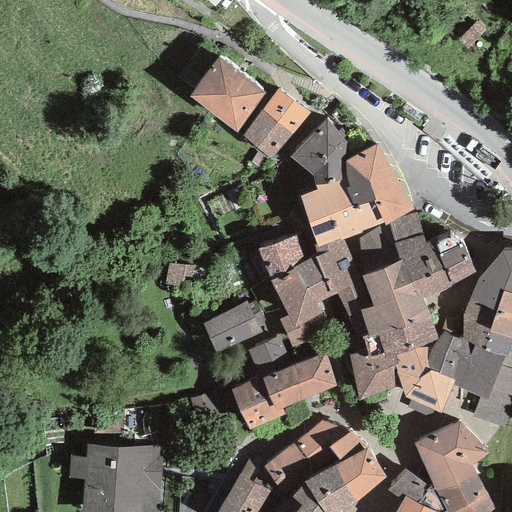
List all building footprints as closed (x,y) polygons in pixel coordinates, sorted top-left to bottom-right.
[(238,133),(268,93),(219,57),(189,96),(238,133)] [(314,117),(278,88),(261,110),(296,137),(314,117)] [(276,162),(296,137),(261,110),(242,135),(276,162)] [(337,130),(326,118),(289,157),(313,175),(314,185),(347,178),(344,161),(357,155),(347,144),(351,141),(341,129),(337,130)] [(357,155),(344,161),(347,178),(349,188),(346,189),(354,207),(372,200),(400,189),(376,145),(357,155)] [(342,238),(383,222),(372,200),(354,207),(346,189),(349,188),(347,178),(314,185),(317,190),(299,197),(316,244),(318,247),(342,238)] [(414,210),(400,189),(372,200),(383,222),(384,224),(414,210)] [(386,226),(356,239),(364,275),(401,263),(394,243),(422,235),(415,212),(386,226)] [(316,303),(331,296),(314,258),(309,259),(301,233),(257,250),(286,315),(279,318),(293,348),(332,332),(316,303)] [(425,243),(422,235),(394,243),(401,263),(403,262),(419,299),(423,298),(451,286),(433,244),(433,239),(425,243)] [(462,243),(449,235),(433,244),(451,286),(475,272),(462,243)] [(364,296),(342,238),(318,247),(316,244),(314,245),(317,256),(314,258),(331,296),(336,293),(355,335),(364,331),(353,300),(364,296)] [(511,247),(504,247),(478,279),(502,291),(511,293),(511,247)] [(203,266),(167,262),(165,285),(182,287),(183,277),(201,279),(203,266)] [(364,275),(362,276),(373,307),(361,310),(369,335),(370,338),(377,335),(430,319),(423,298),(419,299),(403,262),(401,263),(364,275)] [(496,312),(502,291),(478,279),(468,299),(496,312)] [(496,312),(468,299),(462,315),(461,340),(505,359),(502,366),(511,369),(511,293),(502,291),(496,312)] [(246,302),(202,323),(216,354),(261,333),(257,324),(264,321),(255,302),(248,306),(246,302)] [(430,319),(377,335),(379,340),(384,358),(395,355),(418,347),(437,339),(432,321),(430,319)] [(457,338),(443,331),(437,339),(431,348),(427,359),(429,371),(455,381),(453,385),(456,387),(480,396),(487,399),(502,366),(505,359),(461,340),(457,338)] [(291,366),(278,335),(248,350),(259,378),(262,377),(291,366)] [(366,352),(349,355),(358,401),(396,387),(393,366),(395,366),(398,364),(395,355),(384,358),(379,340),(377,335),(370,338),(369,335),(361,337),(364,345),(366,352)] [(418,347),(395,355),(398,364),(395,366),(404,397),(411,400),(433,411),(440,414),(453,385),(455,381),(429,371),(427,359),(427,347),(418,347)] [(291,366),(262,377),(274,410),(282,408),(338,386),(325,353),(291,366)] [(511,412),(511,369),(502,366),(487,399),(480,396),(472,416),(507,426),(511,412)] [(249,430),(285,415),(282,408),(274,410),(262,377),(259,378),(231,390),(249,430)] [(430,419),(433,411),(411,400),(407,408),(430,419)] [(321,421),(294,443),(318,474),(334,466),(367,449),(350,432),(321,421)] [(490,454),(458,422),(414,443),(436,492),(477,476),(472,465),(490,454)] [(318,474),(294,443),(263,467),(275,484),(287,501),(291,496),(304,482),(318,474)] [(159,447),(86,445),(85,457),(70,456),(69,478),(84,479),(81,511),(155,511),(156,504),(159,504),(162,456),(159,456),(159,447)] [(367,449),(334,466),(356,502),(386,477),(367,449)] [(263,467),(254,454),(253,452),(217,511),(258,511),(275,484),(263,467)] [(342,511),(356,502),(334,466),(318,474),(304,482),(291,496),(300,505),(294,511),(342,511)] [(430,487),(404,470),(387,490),(402,501),(405,497),(433,511),(434,511),(443,511),(444,511),(430,487)] [(477,476),(436,492),(446,511),(490,511),(495,509),(477,476)] [(434,511),(433,511),(405,497),(402,501),(396,511),(444,511),(443,511),(434,511)]
